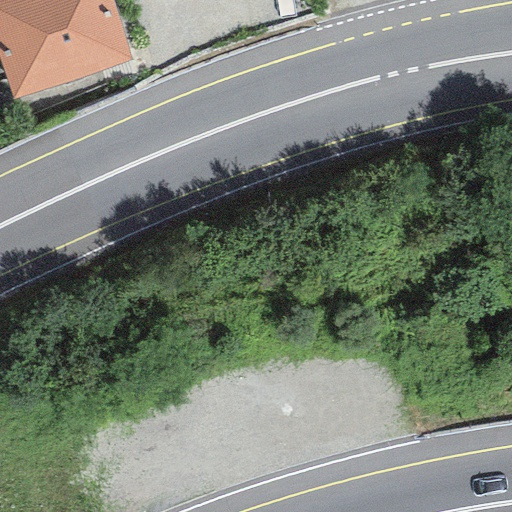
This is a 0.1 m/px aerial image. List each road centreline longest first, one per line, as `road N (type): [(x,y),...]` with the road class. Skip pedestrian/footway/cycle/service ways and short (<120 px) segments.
road 1 (primary): [(511,44),(396,63),(253,104),(0,203)]
road 2 (primary): [(345,511),(511,482)]
